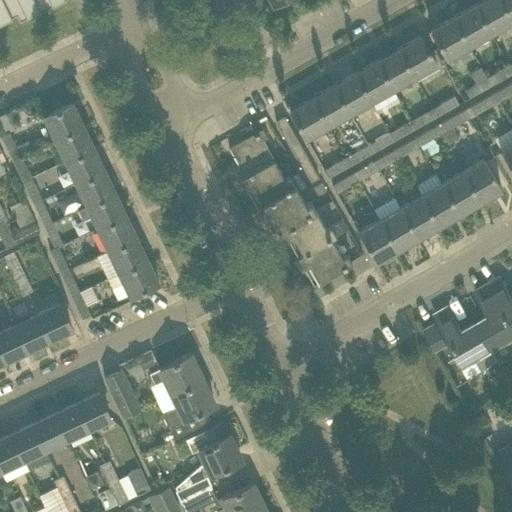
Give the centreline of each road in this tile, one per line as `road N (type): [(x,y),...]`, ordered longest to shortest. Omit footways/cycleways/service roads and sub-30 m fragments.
road 1 (residential): [(0,395),(249,277)]
road 2 (unclassified): [(282,352),(511,223)]
road 3 (unclassified): [(353,511),(282,352)]
road 4 (unclassified): [(249,277),(178,125)]
road 5 (residential): [(0,95),(130,27)]
road 6 (unclassified): [(273,67),(397,0)]
